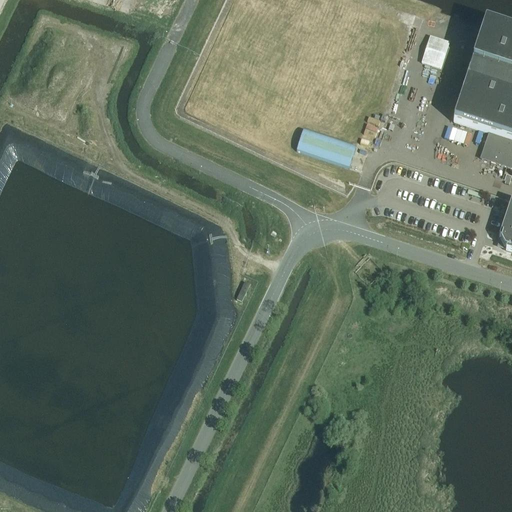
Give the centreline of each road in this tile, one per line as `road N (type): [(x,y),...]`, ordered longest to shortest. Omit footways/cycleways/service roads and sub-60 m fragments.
road 1 (unclassified): [(313,234),(275,199),(145,130),(142,100),(188,0)]
road 2 (unclassified): [(169,511),(293,252),(313,234)]
road 3 (track): [(322,231),(343,292),(236,511)]
road 4 (unclassified): [(313,234),(348,230),(511,283)]
